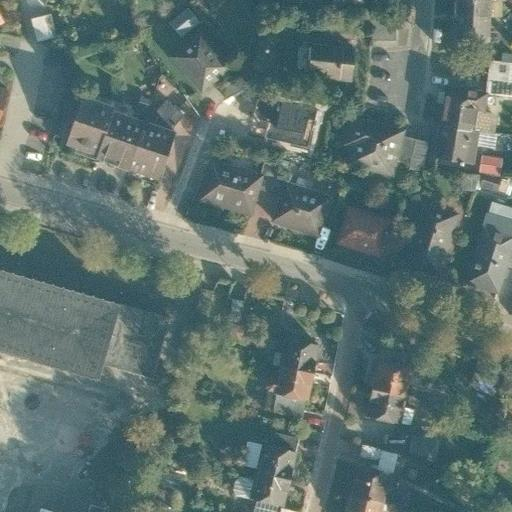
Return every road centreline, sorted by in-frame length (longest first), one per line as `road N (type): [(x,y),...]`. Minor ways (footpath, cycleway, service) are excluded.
road 1 (residential): [(363,293),(0,187)]
road 2 (residential): [(363,293),(315,511)]
road 3 (residential): [(511,338),(363,293)]
